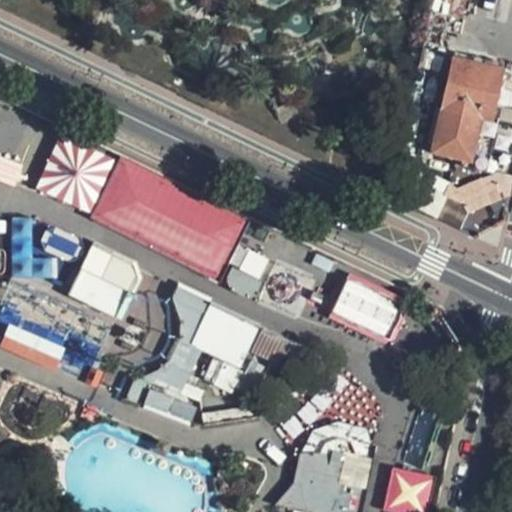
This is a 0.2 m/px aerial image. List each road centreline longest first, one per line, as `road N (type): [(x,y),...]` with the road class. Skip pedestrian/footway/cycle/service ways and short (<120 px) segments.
road 1 (secondary): [(0,51),(508,299)]
road 2 (residential): [(508,299),(456,511)]
